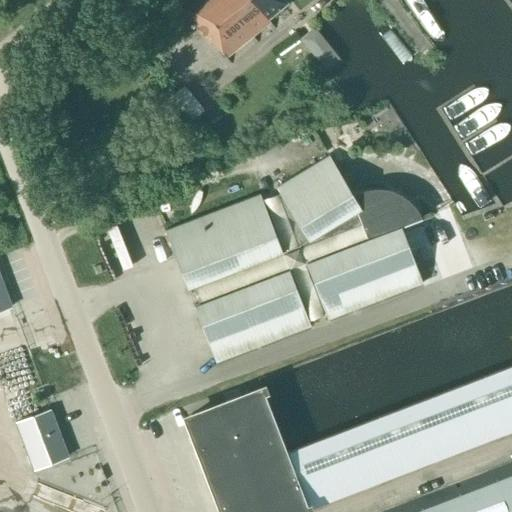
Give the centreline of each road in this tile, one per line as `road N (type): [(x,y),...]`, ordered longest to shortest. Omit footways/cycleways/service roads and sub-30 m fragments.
road 1 (unclassified): [(149,511),(0,120)]
road 2 (unknown): [(470,274),(387,315),(114,420)]
